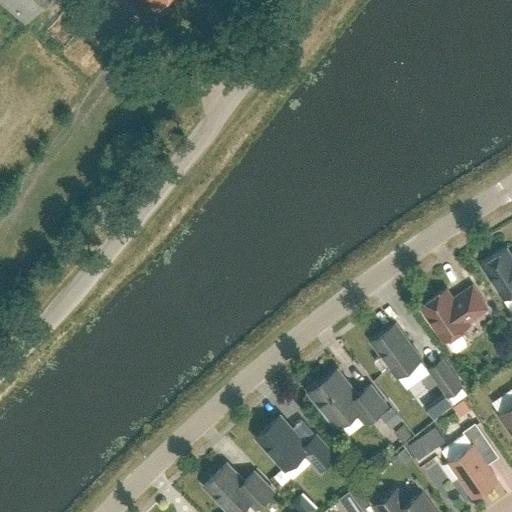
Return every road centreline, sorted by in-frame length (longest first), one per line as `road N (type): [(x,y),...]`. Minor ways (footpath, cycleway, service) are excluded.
road 1 (tertiary): [(111,511),(326,318),(511,188)]
road 2 (tertiary): [(309,0),(0,370)]
